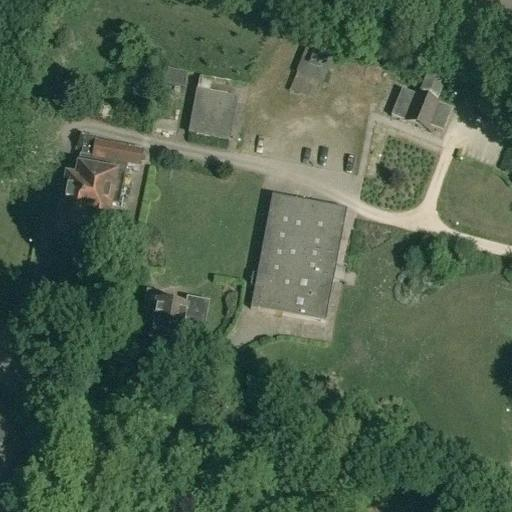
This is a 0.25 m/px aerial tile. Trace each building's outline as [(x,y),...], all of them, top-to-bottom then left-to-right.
[(78,37),(77,63),(111,64),(111,46),(103,46),(103,38),(78,37)] [(173,94),(188,94),(188,59),(173,59),(173,94)] [(406,124),(406,125),(425,133),(427,128),(442,134),(450,112),(435,106),(450,68),(432,61),(417,99),(401,92),(391,119),(406,124)] [(196,92),(188,135),(228,143),(236,100),(196,92)] [(151,133),(175,137),(177,127),(152,122),(151,133)] [(109,208),(118,210),(126,168),(139,170),(143,153),(95,145),(96,141),(84,139),(80,159),(79,158),(77,171),(72,170),(70,182),(66,181),(56,235),(85,240),(87,229),(104,232),(109,208)] [(251,305),(249,311),(324,326),(328,305),(346,213),(271,199),(256,277),(251,276),(249,288),(254,289),(251,305)] [(148,345),(178,351),(182,328),(203,331),(208,304),(185,300),(183,312),(160,308),(162,295),(146,292),(140,325),(152,327),(148,345)] [(133,343),(137,320),(124,318),(120,341),(133,343)] [(0,471),(3,467),(2,466),(5,462),(7,463),(13,454),(18,447),(8,441),(12,436),(0,427),(0,471)] [(358,441),(352,456),(375,465),(381,450),(358,441)] [(489,493),(499,473),(480,464),(471,485),(489,493)]
